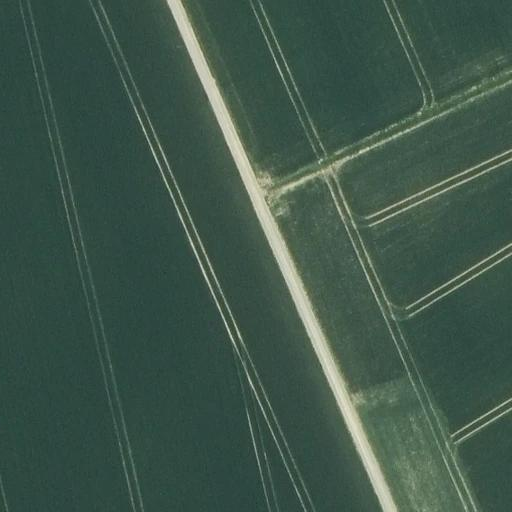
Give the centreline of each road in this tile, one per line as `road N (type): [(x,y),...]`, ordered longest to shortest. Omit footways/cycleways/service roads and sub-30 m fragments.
road 1 (track): [(179,0),(395,511)]
road 2 (track): [(264,195),(511,77)]
